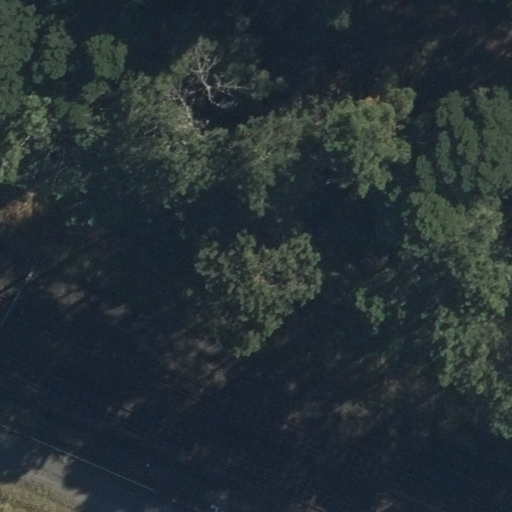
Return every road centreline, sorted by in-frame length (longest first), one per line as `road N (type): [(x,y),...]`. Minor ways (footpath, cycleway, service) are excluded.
road 1 (track): [(318,0),(511,62)]
road 2 (track): [(177,511),(0,436)]
